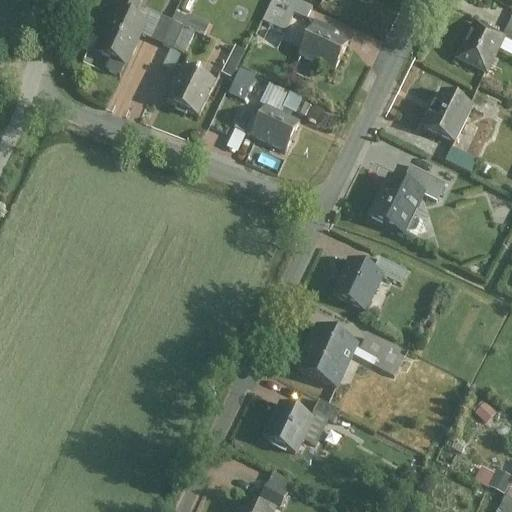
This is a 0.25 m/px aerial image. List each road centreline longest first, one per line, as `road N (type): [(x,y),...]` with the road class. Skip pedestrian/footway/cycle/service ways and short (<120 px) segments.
road 1 (residential): [(187,511),(323,208)]
road 2 (residential): [(32,85),(323,208)]
road 3 (residential): [(323,208),(420,0)]
